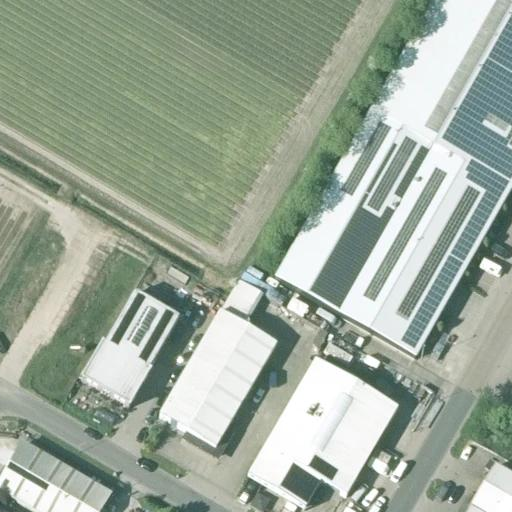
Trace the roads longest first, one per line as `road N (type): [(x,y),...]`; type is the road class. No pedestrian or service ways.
road 1 (unclassified): [(511,305),(391,511)]
road 2 (unclassified): [(0,401),(23,405),(206,511)]
